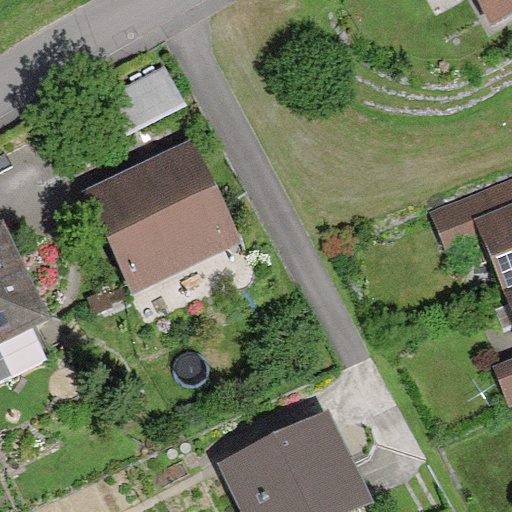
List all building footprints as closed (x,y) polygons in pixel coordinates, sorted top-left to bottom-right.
[(511,0),(437,0),(439,4),(446,0),(474,0),(494,33),(511,22),(511,0)] [(164,69),(60,125),(77,156),(103,142),(108,151),(186,108),(164,69)] [(237,247),(186,146),(85,196),(136,298),(237,247)] [(511,179),(432,211),(451,256),(484,243),(509,305),(511,304),(511,179)] [(50,329),(0,229),(0,364),(10,385),(52,364),(38,335),(50,329)] [(511,304),(509,305),(511,312),(511,360),(497,366),(511,404),(511,403),(511,304)] [(371,511),(373,511),(328,416),(218,469),(239,511),(371,511)]
